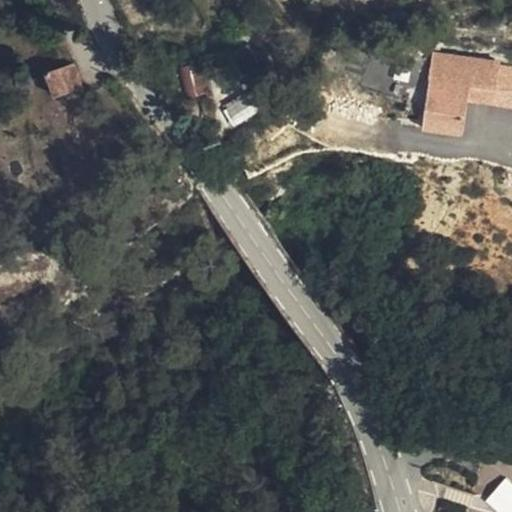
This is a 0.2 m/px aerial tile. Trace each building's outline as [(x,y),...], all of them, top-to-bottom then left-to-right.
[(488,87),(491,61),(440,50),(424,125),(477,136),(478,128),(468,126),(475,85),(488,87)] [(84,79),(72,58),(49,73),(61,94),(84,79)] [(511,91),(511,64),(491,61),(488,87),(511,91)] [(207,91),(197,65),(178,73),(189,99),(207,91)] [(221,109),(233,127),(257,111),(245,93),(221,109)] [(488,497),(504,511),(511,511),(511,482),(507,477),(488,497)]
